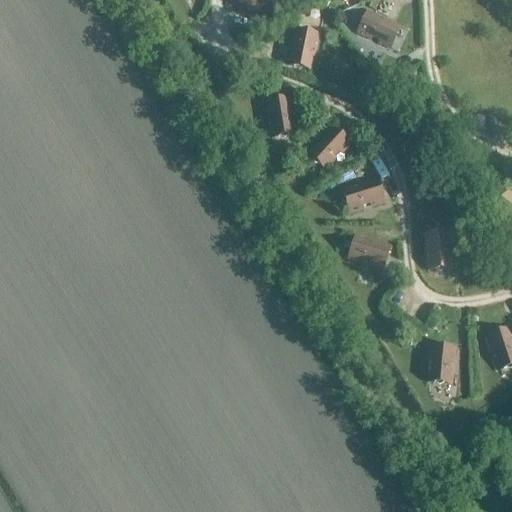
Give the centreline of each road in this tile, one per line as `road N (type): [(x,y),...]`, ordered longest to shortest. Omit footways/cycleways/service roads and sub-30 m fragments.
road 1 (track): [(511,292),(461,303),(424,294),(409,268),(399,183),(374,133),(341,105),(239,60),(220,29),(215,0)]
road 2 (track): [(427,0),(430,63),(446,108),(511,155)]
